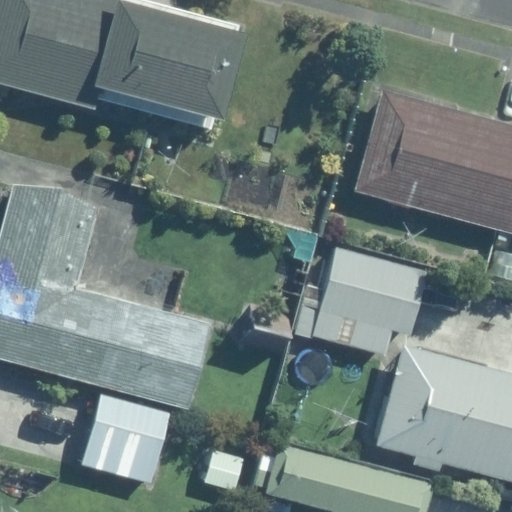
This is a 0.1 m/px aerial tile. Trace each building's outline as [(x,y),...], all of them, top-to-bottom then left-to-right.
[(0,0),(0,73),(87,102),(90,91),(202,127),(237,19),(178,0),(0,0)] [(511,120),(377,83),(349,186),(511,231),(511,120)] [(0,355),(181,408),(207,317),(69,276),(94,191),(11,167),(0,206),(0,355)] [(424,265),(332,241),(314,309),(297,305),(290,329),(382,353),(390,325),(407,329),(424,265)] [(511,476),(511,367),(397,339),(370,440),(411,451),(409,459),(435,466),(438,457),(511,476)] [(168,411),(96,392),(76,463),(149,483),(168,411)] [(274,441),(261,489),(349,511),(421,511),(429,481),(274,441)]
